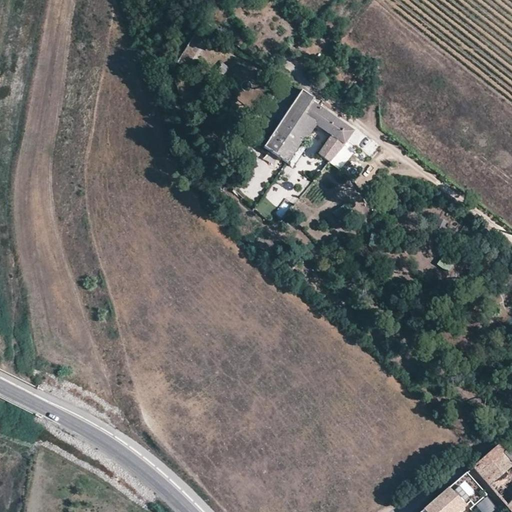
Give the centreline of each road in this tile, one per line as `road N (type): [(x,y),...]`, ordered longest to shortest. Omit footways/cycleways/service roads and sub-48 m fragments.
road 1 (tertiary): [(0,384),(138,462),(190,511)]
road 2 (unclassified): [(397,511),(511,428)]
